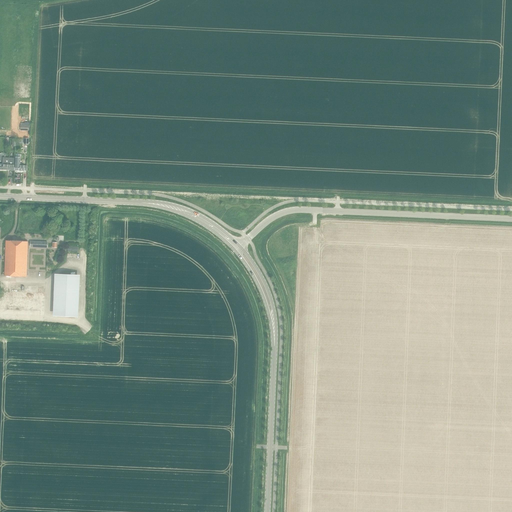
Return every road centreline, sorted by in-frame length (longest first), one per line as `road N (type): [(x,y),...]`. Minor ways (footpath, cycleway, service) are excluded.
road 1 (tertiary): [(511,218),(292,208),(237,248)]
road 2 (tertiary): [(237,248),(167,205),(0,196)]
road 3 (tertiary): [(265,511),(274,346)]
